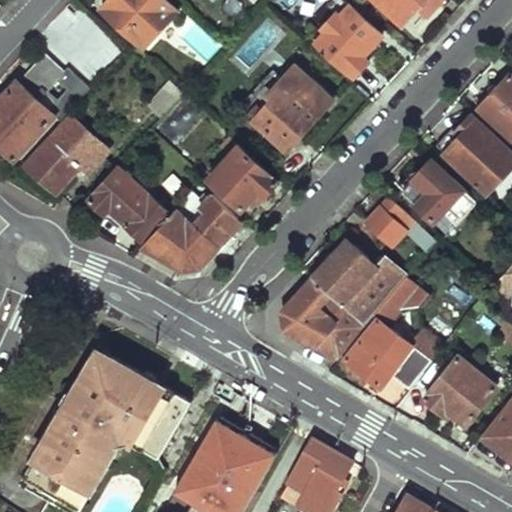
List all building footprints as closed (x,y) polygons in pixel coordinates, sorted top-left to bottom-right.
[(168,0),(108,0),(102,8),(145,47),(179,10),(168,0)] [(327,32),(317,44),(355,78),(388,41),(343,0),(333,11),(337,14),(324,29),(327,32)] [(377,0),(411,30),(438,0),(377,0)] [(19,81),(0,101),(0,148),(14,161),(56,115),(62,120),(92,87),(71,68),(65,74),(46,56),(21,83),(19,81)] [(511,74),(511,73),(480,107),(511,136),(511,74)] [(279,103),(261,123),(289,149),(336,100),(308,74),(296,86),(292,83),(276,100),(279,103)] [(172,78),(149,104),(163,117),(186,91),(172,78)] [(205,93),(194,83),(186,91),(197,101),(205,93)] [(73,115),(27,166),(52,188),(57,193),(83,164),(91,172),(111,150),(73,115)] [(453,128),(438,145),(488,192),(511,165),(511,151),(474,115),(458,132),(453,128)] [(240,154),(215,181),(244,208),(260,191),(266,196),(283,178),(241,141),(234,149),(240,154)] [(434,159),(404,190),(435,219),(464,188),(434,159)] [(127,160),(91,199),(105,212),(110,206),(132,226),(146,239),(176,206),(127,160)] [(464,188),(435,219),(449,233),(478,202),(464,188)] [(190,196),(144,246),(182,268),(185,269),(203,266),(232,233),(230,230),(241,218),(214,194),(202,207),(190,196)] [(392,197),(369,221),(395,245),(408,230),(417,220),(392,197)] [(417,220),(408,230),(430,251),(439,240),(417,220)] [(350,238),(315,277),(370,323),(411,274),(385,254),(378,262),(350,238)] [(511,286),(511,262),(495,284),(506,293),(511,286)] [(370,323),(344,354),(377,380),(382,384),(398,364),(418,379),(449,340),(429,324),(414,343),(392,326),(404,310),(422,307),(433,293),(411,274),(370,323)] [(286,309),(284,326),(339,361),(344,354),(370,323),(315,277),(286,309)] [(194,401),(99,345),(20,480),(71,511),(77,511),(118,442),(132,439),(161,456),(194,401)] [(459,356),(426,397),(445,412),(448,414),(451,410),(468,423),(498,386),(459,356)] [(511,399),(484,435),(508,454),(511,457),(511,399)] [(244,511),(282,445),(224,412),(166,511),(244,511)] [(336,450),(312,435),(280,493),(314,511),(332,511),(347,487),(344,485),(357,462),(336,450)] [(422,500),(408,492),(396,511),(433,511),(435,508),(422,500)]
